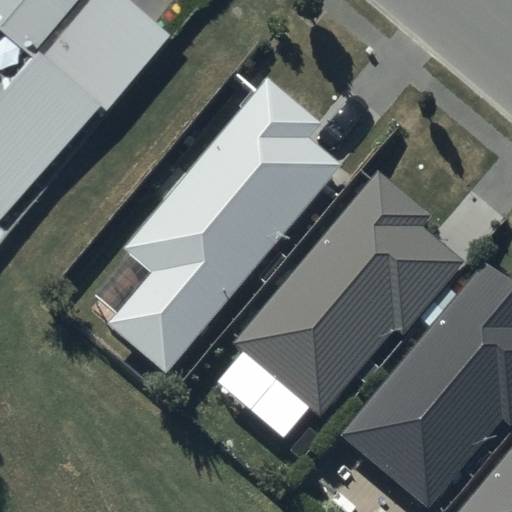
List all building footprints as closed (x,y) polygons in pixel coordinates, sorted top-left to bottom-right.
[(0,0),(0,32),(29,57),(0,91),(0,220),(100,102),(108,109),(170,35),(128,0),(0,0)] [(321,122),(266,76),(122,250),(149,273),(107,323),(166,373),(340,164),(308,138),(321,122)] [(428,215),(378,173),(234,343),(321,416),(392,332),(400,339),(464,264),(419,226),(428,215)] [(511,287),(485,265),(342,434),(428,507),(499,423),(508,430),(511,425),(511,287)] [(511,511),(511,448),(458,511),(511,511)]
